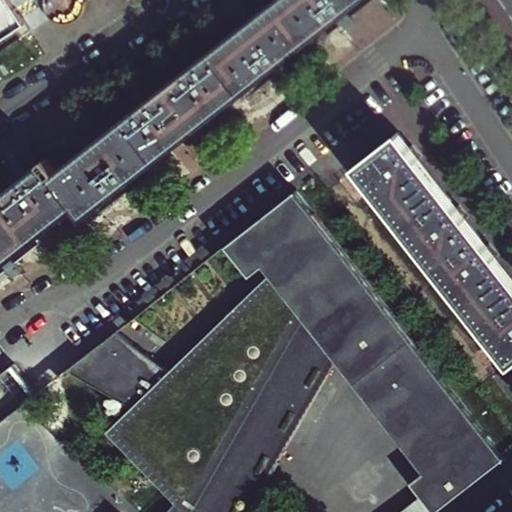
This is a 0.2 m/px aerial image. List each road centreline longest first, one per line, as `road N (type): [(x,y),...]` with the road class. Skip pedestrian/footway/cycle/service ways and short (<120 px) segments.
road 1 (residential): [(0,331),(164,231),(424,25)]
road 2 (residential): [(178,0),(0,118)]
road 3 (residential): [(511,161),(424,25)]
